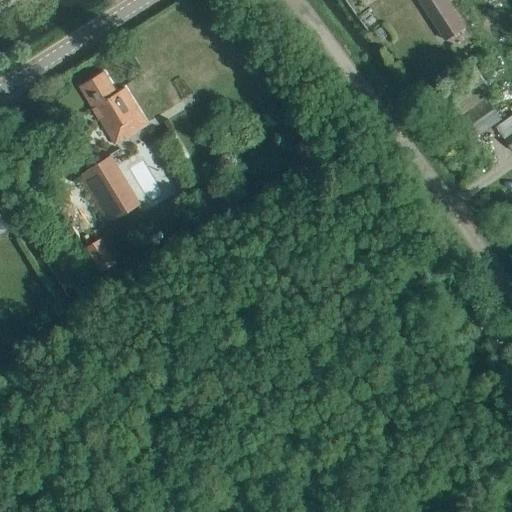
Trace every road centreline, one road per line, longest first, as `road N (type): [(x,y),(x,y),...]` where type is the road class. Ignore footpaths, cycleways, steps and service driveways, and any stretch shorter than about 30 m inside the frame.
road 1 (track): [(511,278),(292,0)]
road 2 (tertiary): [(0,88),(140,0)]
